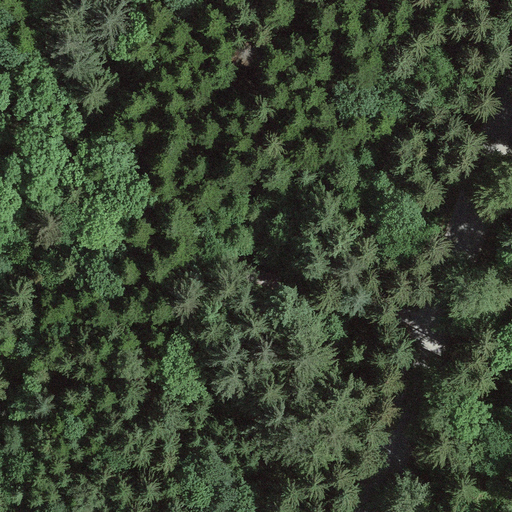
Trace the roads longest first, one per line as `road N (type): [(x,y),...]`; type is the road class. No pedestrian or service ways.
road 1 (track): [(435,317),(0,227)]
road 2 (unclassified): [(369,511),(511,97)]
